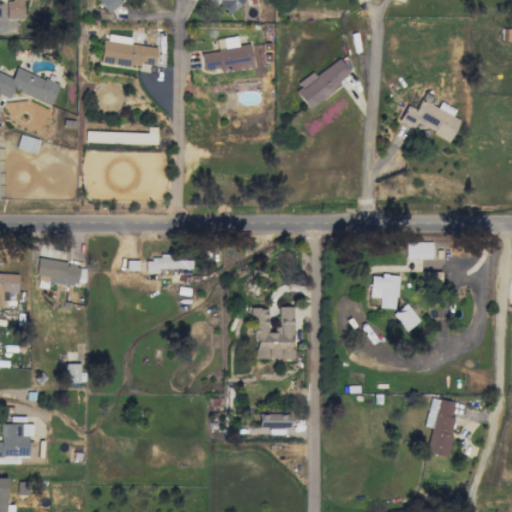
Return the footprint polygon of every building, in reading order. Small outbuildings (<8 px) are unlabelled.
[(10,0),(11,1),(4,1),(4,18),(22,18),(21,0),(10,0)] [(118,0),(97,0),(106,13),(120,3),(118,0)] [(212,0),(227,15),(242,0),(212,0)] [(502,41),(511,40),(510,28),(501,28),(502,41)] [(130,37),(103,34),(99,62),(153,68),(155,47),(129,44),(130,37)] [(248,43),(236,45),(235,36),(215,39),(216,51),(199,53),(202,72),(251,66),(248,43)] [(313,76),(311,73),(291,88),(306,108),(350,74),(337,58),(313,76)] [(57,84),(14,66),(10,77),(0,73),(0,94),(7,98),(11,89),(49,104),(57,84)] [(459,119),(418,99),(413,108),(405,104),(397,120),(411,128),(413,123),(448,140),(459,119)] [(37,139),(19,134),(15,148),(33,153),(37,139)] [(429,242),(404,242),(404,258),(429,258),(429,242)] [(143,272),(157,273),(157,268),(189,268),(189,257),(150,256),(150,261),(144,261),(143,272)] [(34,280),(74,286),(77,264),(37,258),(34,280)] [(438,271),(420,271),(420,282),(438,282),(438,271)] [(1,292),(16,292),(17,274),(0,272),(0,308),(1,292)] [(368,297),(378,297),(377,307),(394,308),(396,275),(369,274),(368,297)] [(404,331),(417,320),(404,303),(391,314),(404,331)] [(252,358),(291,358),(291,307),(276,307),(277,332),(266,332),(266,308),(251,308),(252,358)] [(78,363),(62,363),(62,383),(78,382),(78,363)] [(445,456),(453,417),(449,416),(452,402),(428,397),(423,424),(429,425),(424,452),(445,456)] [(288,427),(288,414),(257,414),(257,428),(288,427)] [(0,463),(17,463),(17,457),(26,457),(26,436),(31,436),(31,423),(0,423),(0,463)]
